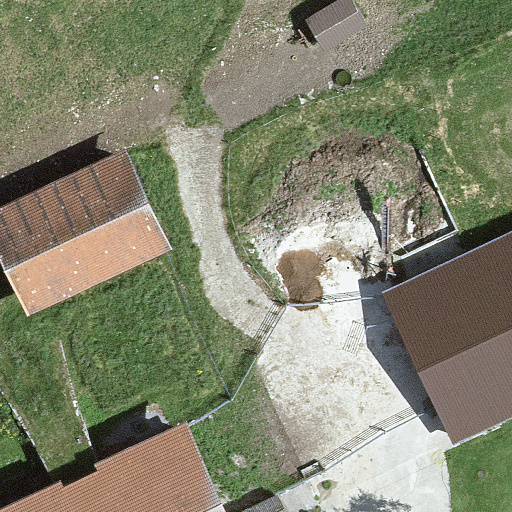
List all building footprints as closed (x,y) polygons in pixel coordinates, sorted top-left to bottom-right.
[(361,0),(339,0),(312,10),(321,35),(368,19),(361,0)] [(0,222),(32,295),(158,239),(121,157),(0,211),(0,222)] [(511,235),(388,294),(453,432),(511,404),(511,235)] [(0,511),(213,511),(158,396),(84,431),(100,463),(0,510),(0,511)] [(283,511),(274,493),(236,511),(283,511)]
